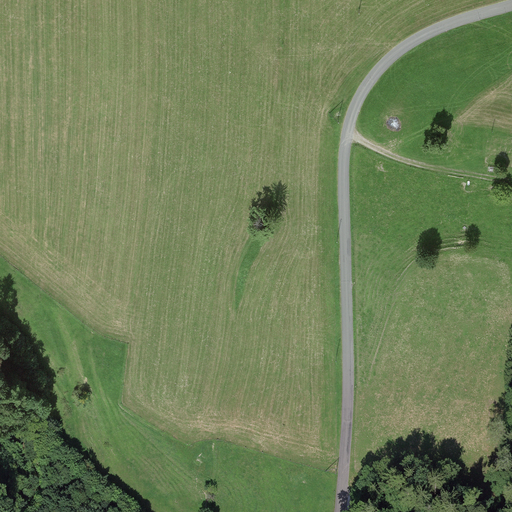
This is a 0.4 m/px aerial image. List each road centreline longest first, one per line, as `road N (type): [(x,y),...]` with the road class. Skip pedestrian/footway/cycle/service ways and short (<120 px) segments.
road 1 (unclassified): [(511,3),(420,33),(368,84),(354,112),(344,146),(338,511)]
road 2 (track): [(348,131),(381,150),(498,177)]
